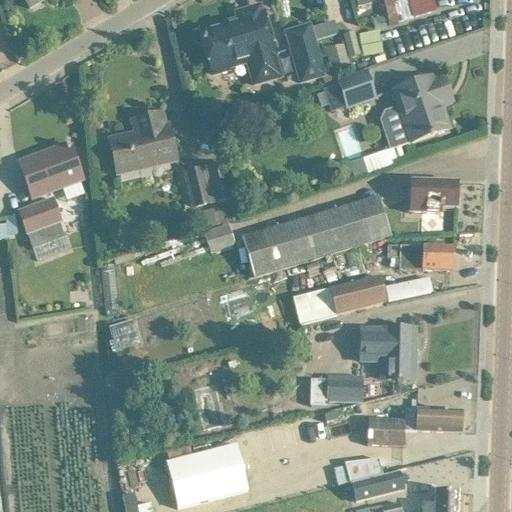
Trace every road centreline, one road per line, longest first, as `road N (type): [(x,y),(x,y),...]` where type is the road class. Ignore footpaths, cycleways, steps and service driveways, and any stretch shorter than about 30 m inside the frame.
road 1 (tertiary): [(497,511),(511,127)]
road 2 (unclassified): [(0,95),(162,0)]
